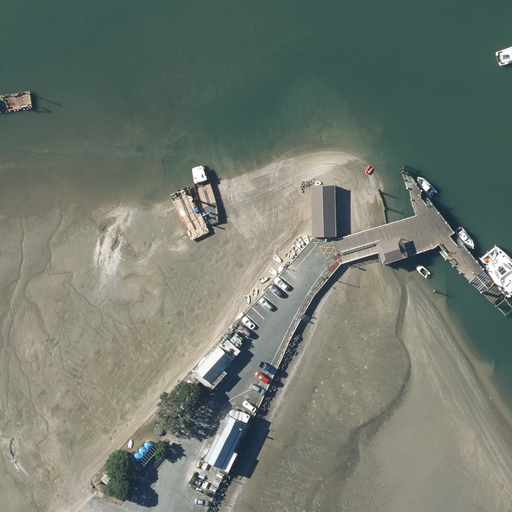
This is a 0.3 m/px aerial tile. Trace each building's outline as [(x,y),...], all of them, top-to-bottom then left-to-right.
[(309,187),(310,237),(314,237),(333,237),(333,187),(309,187)] [(399,238),(378,244),(384,264),(405,257),(399,238)] [(221,339),(192,371),(197,376),(194,379),(208,392),(224,374),(220,371),(236,353),(232,349),(239,341),(233,335),(226,343),(221,339)] [(235,454),(230,452),(247,416),(234,410),(230,419),(223,416),(202,462),(226,473),(235,454)] [(147,442),(131,460),(140,468),(156,450),(147,442)]
